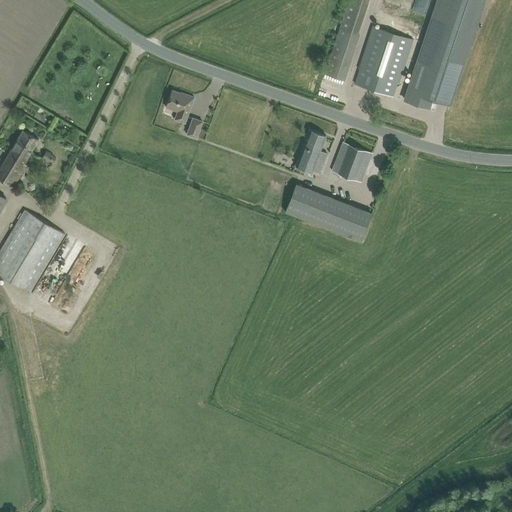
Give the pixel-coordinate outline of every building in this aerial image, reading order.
[(348,0),(324,73),(344,79),(359,34),(357,33),(368,0),(348,0)] [(435,0),(403,99),(429,108),(432,98),(448,104),(482,0),(435,0)] [(355,83),(393,96),(412,39),(373,27),(355,83)] [(175,118),(185,122),(194,96),(181,91),(180,92),(172,89),(166,106),(178,111),(175,118)] [(187,133),(196,137),(202,121),(193,117),(187,133)] [(0,166),(0,177),(13,185),(26,164),(24,162),(38,138),(23,129),(0,166)] [(309,129),(296,165),(319,174),(327,153),(320,150),(326,135),(309,129)] [(343,141),(332,169),(361,181),(372,152),(343,141)] [(50,160),(53,162),(56,157),(53,155),(46,151),(42,156),(50,160)] [(296,183),(285,211),(361,240),(372,212),(296,183)] [(24,208),(0,249),(0,274),(30,292),(64,233),(24,208)] [(67,247),(77,248),(78,239),(68,239),(67,247)] [(74,269),(63,296),(72,300),(83,272),(74,269)]
